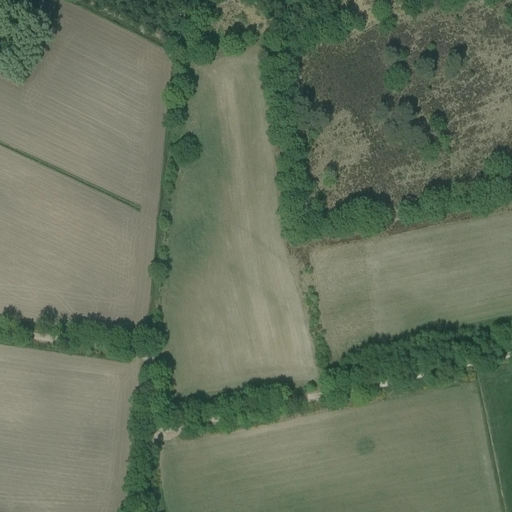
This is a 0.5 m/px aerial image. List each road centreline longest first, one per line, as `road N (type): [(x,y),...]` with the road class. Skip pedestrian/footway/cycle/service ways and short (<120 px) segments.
road 1 (track): [(156,430),(511,356)]
road 2 (track): [(0,337),(153,360),(156,430)]
